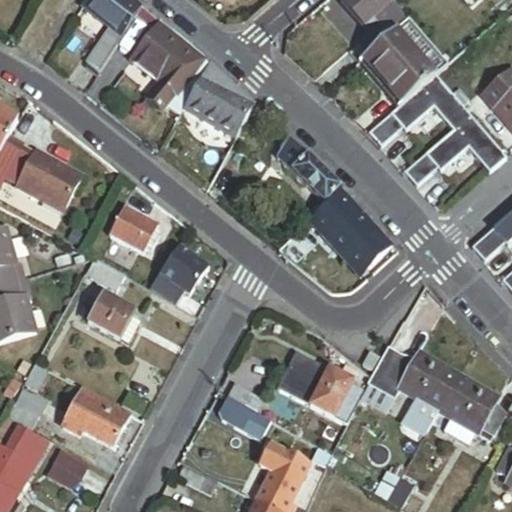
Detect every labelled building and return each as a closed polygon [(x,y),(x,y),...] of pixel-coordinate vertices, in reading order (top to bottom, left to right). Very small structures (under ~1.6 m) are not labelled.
[(124,40),(137,19),(142,11),(129,0),(87,0),(83,7),(112,29),(124,40)] [(359,9),(370,0),(346,0),(343,3),(353,15),(359,9)] [(383,14),(390,8),(382,0),(370,0),(359,9),(369,21),(371,24),(375,20),(383,14)] [(399,34),(408,27),(391,7),(390,8),(383,14),(398,33),(399,34)] [(369,21),(359,9),(353,15),(363,27),(369,21)] [(142,11),(137,19),(155,35),(156,33),(172,47),(171,48),(196,70),(204,62),(142,11)] [(383,14),(375,20),(383,29),(351,55),(360,65),(398,33),(383,14)] [(396,37),(434,83),(448,72),(410,26),(408,27),(399,34),(396,37)] [(124,40),(112,29),(87,65),(102,76),(124,40)] [(156,33),(155,35),(132,61),(160,85),(174,97),(196,70),(171,48),(172,47),(156,33)] [(402,110),(434,83),(396,37),(364,65),(402,110)] [(174,97),(160,85),(145,103),(161,117),(166,111),(180,119),(181,117),(209,66),(204,62),(196,70),(174,97)] [(232,87),(209,66),(181,117),(236,144),(256,109),(229,94),(232,87)] [(493,113),(511,95),(511,77),(509,78),(483,101),(493,113)] [(442,177),(470,152),(491,177),(508,162),(434,83),(402,111),(370,138),(383,152),(404,133),(407,136),(435,112),(455,135),(407,178),(419,191),(439,174),(442,177)] [(256,109),(232,87),(229,94),(256,109)] [(511,95),(493,113),(511,133),(511,95)] [(10,141),(19,126),(0,115),(0,159),(0,160),(10,141)] [(0,160),(0,192),(0,193),(6,182),(19,189),(36,157),(24,150),(25,148),(10,141),(0,160)] [(341,194),(289,141),(275,161),(277,163),(324,210),(341,194)] [(63,218),(83,180),(37,155),(36,157),(19,189),(17,193),(63,218)] [(369,270),(392,249),(341,194),(324,210),(318,215),(369,270)] [(146,252),(156,234),(157,231),(125,213),(110,240),(142,258),(146,252)] [(487,265),(506,248),(509,251),(511,248),(511,218),(474,252),(487,265)] [(0,291),(16,287),(11,271),(16,269),(5,233),(0,234),(0,291)] [(161,236),(156,234),(146,252),(150,255),(161,236)] [(180,252),(150,295),(176,309),(185,296),(190,300),(209,273),(180,252)] [(70,257),(54,262),(57,272),(73,268),(70,257)] [(118,296),(126,281),(102,268),(94,283),(118,296)] [(20,302),(16,287),(0,291),(0,348),(36,338),(25,301),(20,302)] [(121,343),(133,321),(136,316),(104,298),(89,326),(121,343)] [(142,325),(133,321),(121,343),(130,348),(142,325)] [(413,368),(389,354),(369,389),(396,405),(400,397),(437,418),(459,381),(419,358),(413,368)] [(345,432),(366,397),(353,389),(341,382),(298,357),(279,392),(345,432)] [(380,364),(370,359),(363,371),(373,376),(380,364)] [(49,374),(38,368),(27,387),(39,393),(49,374)] [(358,379),(346,373),(341,382),(353,389),(358,379)] [(498,404),(459,381),(437,418),(451,426),(475,440),(490,448),(506,422),(492,414),(498,404)] [(234,390),(227,403),(254,419),(262,406),(234,390)] [(114,452),(132,419),(85,394),(65,432),(81,441),(84,436),(114,452)] [(26,395),(11,421),(33,433),(48,407),(26,395)] [(131,395),(124,409),(146,421),(154,407),(131,395)] [(222,426),(259,448),(270,429),(254,419),(228,404),(219,420),(222,426)] [(475,440),(451,426),(443,438),(468,453),(475,440)] [(11,511),(49,450),(18,431),(3,455),(0,453),(0,511),(11,511)] [(309,469),(312,462),(283,446),(273,463),(285,469),(288,465),(305,475),(309,469)] [(511,492),(511,457),(507,454),(492,481),(511,492)] [(62,455),(55,468),(83,484),(90,471),(62,455)] [(326,471),(330,463),(316,455),(312,462),(309,469),(323,477),(326,471)] [(220,492),(187,474),(181,485),(214,503),(220,492)] [(275,480),(260,510),(263,511),(294,511),(303,495),(275,480)] [(403,511),(414,492),(401,485),(389,507),(399,511),(403,511)]
